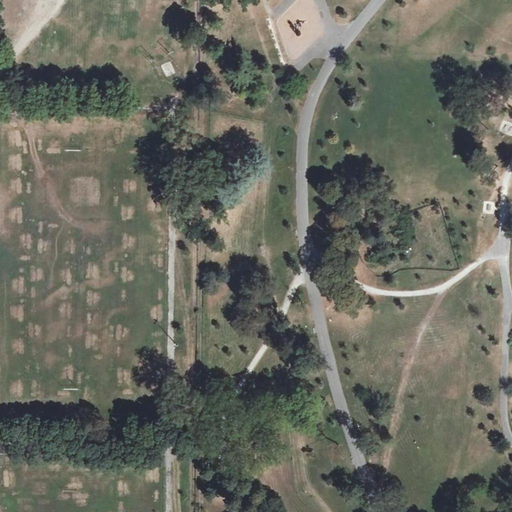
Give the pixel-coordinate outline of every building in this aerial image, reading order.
[(9,295),(9,311),(25,311),(25,295),(9,295)] [(49,311),(49,328),(65,327),(64,310),(49,311)] [(49,350),(49,366),(64,367),(65,351),(49,350)] [(157,412),(158,396),(143,395),(143,412),(157,412)] [(8,399),(8,414),(22,414),(22,399),(8,399)] [(106,399),(106,415),(123,415),(123,399),(106,399)] [(44,414),(59,413),(58,400),(43,401),(44,414)] [(71,485),(71,471),(56,470),(56,485),(71,485)] [(33,495),(33,477),(17,478),(17,496),(33,495)] [(107,497),(107,481),(90,481),(90,497),(107,497)] [(40,500),(39,511),(55,511),(56,500),(40,500)]
